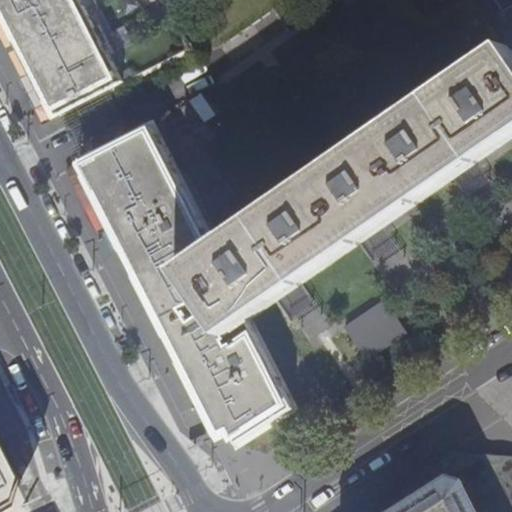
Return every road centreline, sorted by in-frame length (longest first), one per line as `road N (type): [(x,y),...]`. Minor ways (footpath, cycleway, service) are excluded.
road 1 (primary): [(205,511),(121,385),(0,156)]
road 2 (tertiary): [(511,351),(266,511)]
road 3 (primary): [(15,323),(58,407),(92,511)]
